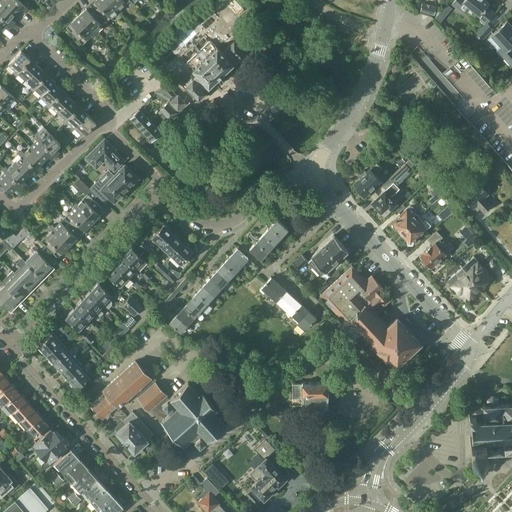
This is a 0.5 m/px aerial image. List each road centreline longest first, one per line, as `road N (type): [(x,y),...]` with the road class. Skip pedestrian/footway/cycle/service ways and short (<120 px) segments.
road 1 (tertiary): [(470,350),(325,192),(317,168)]
road 2 (residential): [(158,511),(10,344)]
road 3 (residential): [(10,344),(158,196)]
road 4 (tertiary): [(364,510),(386,448),(470,350)]
road 5 (tertiary): [(317,168),(365,87),(391,0)]
road 6 (residential): [(317,168),(225,226),(198,224),(158,196)]
road 7 (residential): [(104,125),(107,108),(31,35)]
